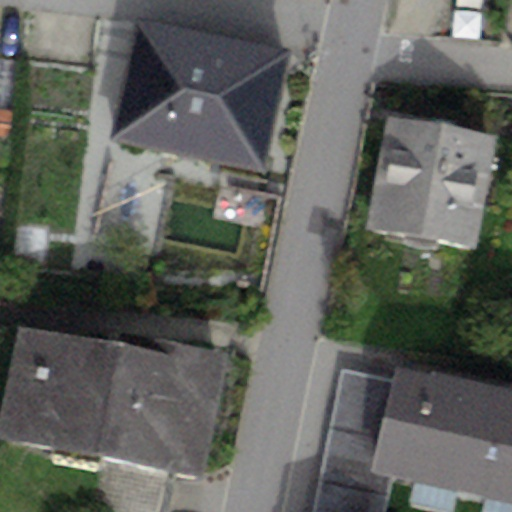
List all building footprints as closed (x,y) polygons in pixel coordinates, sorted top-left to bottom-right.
[(291,51),(135,18),(109,140),(265,173),(291,51)] [(493,138),(385,120),(365,233),(474,251),(493,138)] [(123,343),(14,323),(0,395),(0,443),(103,462),(172,475),(202,481),(225,354),(124,335),(123,343)] [(432,376),(395,367),(392,383),(370,474),(394,480),(511,507),(511,388),(434,370),(432,376)] [(370,474),(392,383),(342,372),(312,511),(387,511),(394,480),(370,474)] [(164,511),(172,475),(103,462),(93,511),(164,511)]
